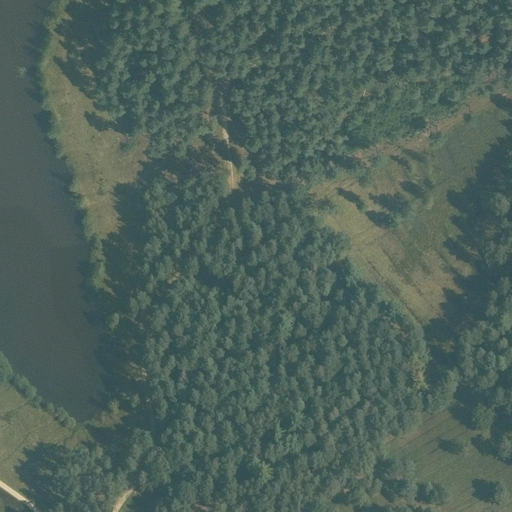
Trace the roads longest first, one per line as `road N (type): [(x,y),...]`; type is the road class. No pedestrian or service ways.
road 1 (track): [(218,83),(230,197),(145,338),(152,451),(115,511)]
road 2 (track): [(218,83),(388,0)]
